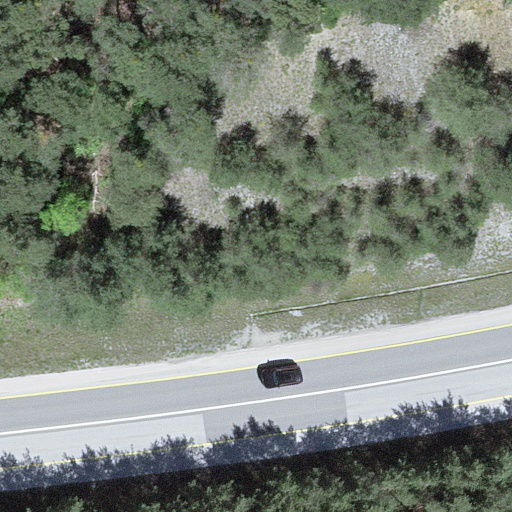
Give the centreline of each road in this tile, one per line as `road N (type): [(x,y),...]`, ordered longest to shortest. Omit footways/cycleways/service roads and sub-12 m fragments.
road 1 (motorway): [(0,369),(511,201)]
road 2 (primary): [(511,358),(228,408),(0,433)]
road 3 (motorway): [(371,0),(0,121)]
